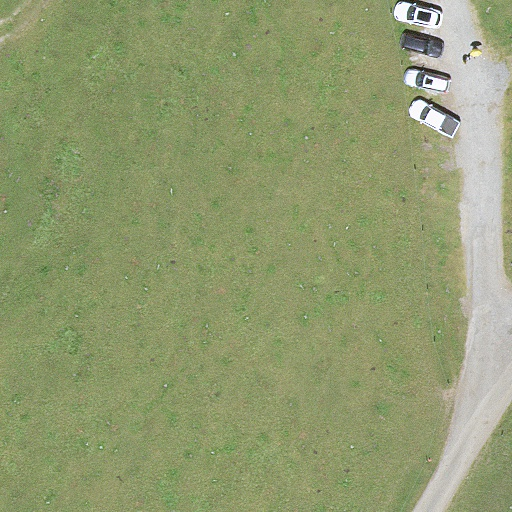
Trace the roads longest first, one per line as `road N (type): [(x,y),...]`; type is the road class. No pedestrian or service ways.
road 1 (track): [(450,0),(474,129),(498,393)]
road 2 (track): [(498,393),(426,511)]
